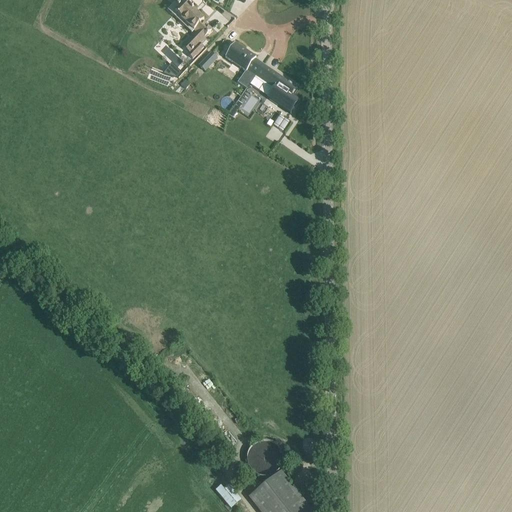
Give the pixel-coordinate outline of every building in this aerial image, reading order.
[(174,3),(168,10),(173,15),(173,16),(180,22),(182,20),(186,24),(184,27),(192,34),(194,32),(196,34),(183,48),(190,54),(188,56),(193,60),(204,48),(203,47),(203,48),(200,45),(199,44),(211,31),(202,23),(204,21),(192,9),(193,8),(193,5),(189,2),(186,2),(185,3),(181,0),(177,0),(174,3)] [(235,44),(225,58),(246,72),(247,71),(256,77),(264,65),(255,59),(256,58),(235,44)] [(198,63),(187,74),(195,81),(205,69),(198,63)] [(264,65),(256,77),(275,90),(269,99),(267,98),(290,115),(291,114),(289,113),(298,101),(299,102),(300,101),(290,95),(295,88),(297,89),(297,88),(264,65)] [(172,66),(165,73),(176,78),(179,74),(172,66)] [(199,80),(226,97),(233,85),(206,69),(199,80)] [(257,479),(279,470),(268,440),(246,449),(257,479)] [(249,498),(260,511),(311,511),(281,473),(249,498)] [(214,491),(231,509),(241,500),(224,482),(214,491)]
